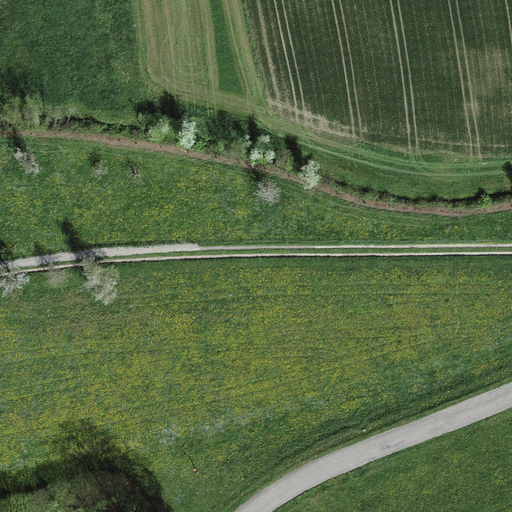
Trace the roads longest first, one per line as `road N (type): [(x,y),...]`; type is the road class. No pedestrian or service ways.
road 1 (track): [(511,250),(325,250),(0,270)]
road 2 (unclassified): [(252,511),(334,463),(511,399)]
